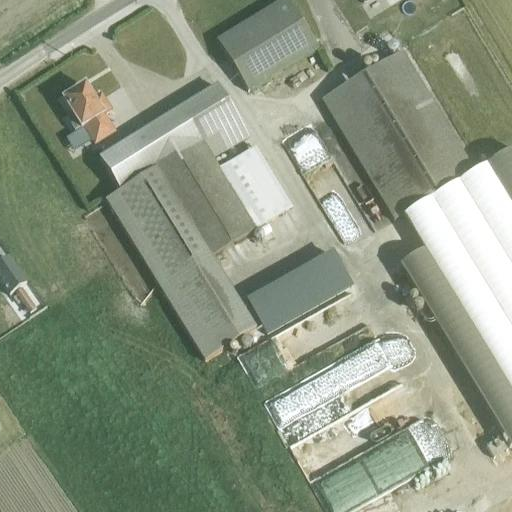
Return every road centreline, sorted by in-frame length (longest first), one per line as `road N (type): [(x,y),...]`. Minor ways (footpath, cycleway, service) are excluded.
road 1 (unknown): [(303,100),(382,230),(384,255),(378,267),(286,302),(270,297),(238,262)]
road 2 (unknown): [(166,0),(209,70),(259,116),(284,112),(333,76),(338,47),(312,0)]
road 3 (unclassified): [(128,0),(0,81)]
